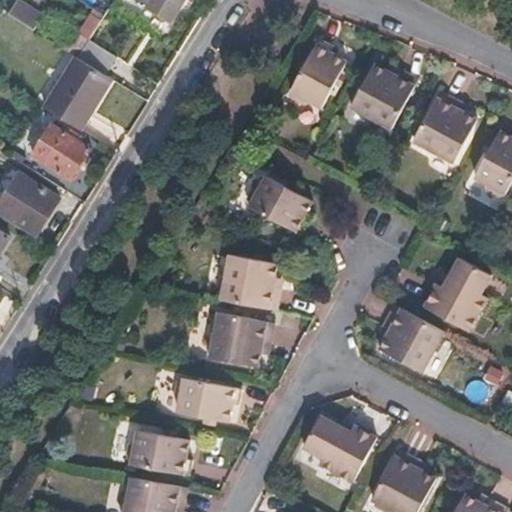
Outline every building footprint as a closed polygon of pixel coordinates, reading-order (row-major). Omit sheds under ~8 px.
[(133,0),(171,23),(184,0),(133,0)] [(17,6),(9,19),(33,33),(41,21),(17,6)] [(82,37),(88,41),(100,23),(102,19),(96,15),(82,37)] [(118,34),(100,23),(88,41),(106,52),(118,34)] [(341,46),(327,38),(298,91),(300,92),(297,96),(310,104),(316,101),(329,108),(354,62),(337,53),(341,46)] [(112,84),(76,61),(74,60),(44,109),(81,133),(112,84)] [(402,65),(394,61),(389,69),(398,73),(402,65)] [(389,69),(379,63),(356,105),(396,128),(424,78),(402,65),(398,73),(389,69)] [(466,99),(446,88),(418,139),(458,161),(482,117),(470,111),(462,106),(466,99)] [(474,103),(466,99),(462,106),(470,111),(474,103)] [(511,125),(508,123),(480,174),(490,179),(489,181),(490,187),(503,194),(508,192),(509,190),(511,190),(511,187),(511,125)] [(31,157),(70,182),(90,150),(51,125),(31,157)] [(258,185),(253,194),(255,203),(306,232),(314,218),(309,215),(317,200),(271,174),(264,186),(262,184),(258,185)] [(0,214),(37,238),(65,194),(43,180),(38,188),(20,176),(0,207),(0,214)] [(0,233),(0,255),(10,239),(0,233)] [(281,263),(233,253),(223,300),(279,312),(284,286),(277,284),(279,275),(281,263)] [(448,286),(441,283),(430,303),(474,328),(492,295),(484,291),(494,273),(464,256),(454,275),(448,286)] [(454,275),(447,271),(441,283),(448,286),(454,275)] [(286,276),(279,275),(277,284),(284,286),(286,276)] [(393,329),(389,336),(383,348),(427,371),(449,331),(397,303),(386,325),(393,329)] [(278,322),(222,311),(213,355),(262,365),(265,352),(267,343),(273,345),(278,322)] [(393,329),(386,325),(382,332),(389,336),(393,329)] [(273,345),(267,343),(265,352),(272,353),(273,345)] [(182,379),(180,392),(182,396),(185,396),(182,408),(233,418),(237,400),(245,401),(248,386),(189,374),(189,378),(186,377),(182,379)] [(326,412),(308,444),(330,456),(326,462),(360,480),(384,437),(363,425),(359,431),(348,424),(326,412)] [(363,425),(351,419),(348,424),(359,431),(363,425)] [(140,442),(134,446),(131,459),(138,462),(137,464),(195,475),(198,461),(192,460),(196,437),(144,428),(142,442),(140,442)] [(427,460),(407,449),(378,500),(399,511),(424,511),(443,479),(430,472),(422,467),(427,460)] [(434,464),(427,460),(422,467),(430,472),(434,464)] [(193,487),(137,476),(129,511),(180,511),(181,510),(188,511),(193,487)] [(493,497),(488,493),(483,501),(489,505),(493,497)] [(483,501),(471,495),(462,511),(511,511),(511,506),(493,497),(489,505),(483,501)]
